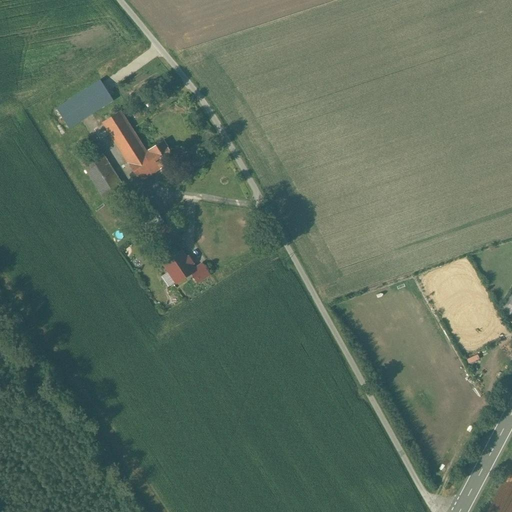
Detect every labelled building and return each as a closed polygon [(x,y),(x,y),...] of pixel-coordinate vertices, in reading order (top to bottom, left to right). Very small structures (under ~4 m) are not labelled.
[(100,79),(56,107),(69,128),(113,100),(100,79)] [(145,152),(120,111),(102,122),(128,163),(145,152)] [(145,152),(128,163),(139,180),(159,167),(160,168),(175,159),(163,140),(145,152)] [(122,188),(95,145),(78,156),(105,199),(122,188)] [(154,216),(140,196),(129,203),(143,224),(154,216)] [(163,220),(158,213),(154,216),(143,224),(148,231),(163,220)] [(163,220),(148,231),(152,238),(167,227),(163,220)] [(186,258),(182,251),(165,262),(170,269),(168,270),(176,282),(191,272),(194,270),(194,269),(191,264),(192,263),(188,257),(186,258)] [(201,264),(194,269),(194,270),(191,272),(198,282),(209,274),(201,264)] [(511,286),(500,308),(508,312),(505,318),(511,321),(511,286)]
